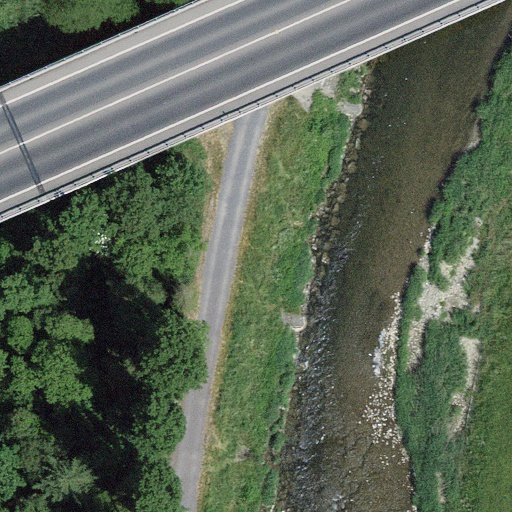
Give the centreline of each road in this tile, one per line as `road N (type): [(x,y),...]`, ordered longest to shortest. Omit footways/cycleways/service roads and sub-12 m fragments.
road 1 (track): [(184,511),(250,139),(298,0)]
road 2 (primary): [(348,0),(0,152)]
